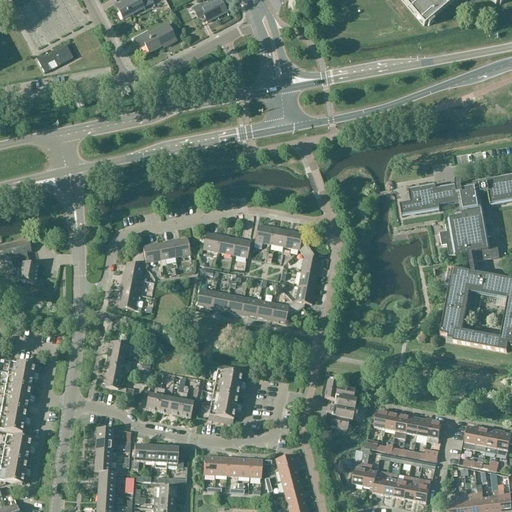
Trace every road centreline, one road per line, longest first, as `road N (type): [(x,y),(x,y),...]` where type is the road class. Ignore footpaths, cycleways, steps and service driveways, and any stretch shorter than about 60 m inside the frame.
road 1 (residential): [(84,0),(128,80),(141,82),(255,21)]
road 2 (secondary): [(287,126),(383,108),(511,63)]
road 3 (secondary): [(511,48),(289,86)]
road 4 (secondary): [(69,173),(287,126)]
road 5 (secondary): [(272,90),(59,137)]
road 6 (residential): [(79,291),(106,283),(122,235),(243,213)]
road 7 (residential): [(242,439),(222,445),(138,429),(115,412),(70,404)]
